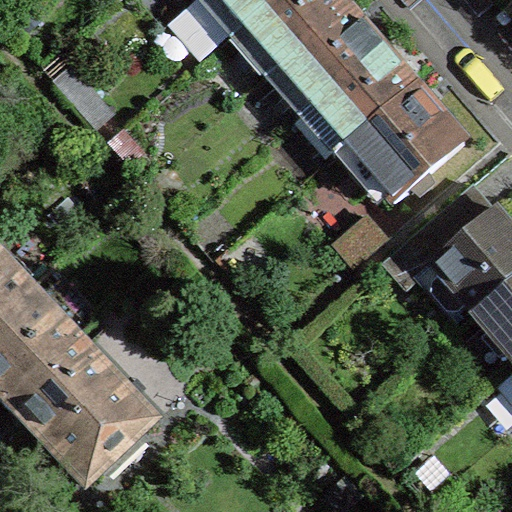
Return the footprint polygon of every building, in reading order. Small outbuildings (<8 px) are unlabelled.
[(198,0),(232,39),(276,0),(198,0)] [(277,68),(348,7),(341,0),(276,0),(232,39),(266,78),(277,68)] [(311,108),(380,48),(356,17),(348,7),(277,68),(311,108)] [(311,108),(345,147),(414,87),(416,86),(389,57),(380,48),(311,108)] [(56,86),(74,106),(91,92),(73,71),(56,86)] [(428,103),(414,87),(345,147),(394,204),(411,190),(419,197),(433,185),(427,175),(463,144),(428,103)] [(111,114),(91,92),(74,106),(94,128),(111,114)] [(475,316),(511,283),(511,231),(504,222),(472,186),(382,264),(406,291),(432,267),(475,316)] [(368,217),(334,246),(354,269),(388,240),(368,217)] [(0,317),(31,289),(0,255),(0,317)] [(511,283),(475,316),(511,358),(511,283)] [(0,394),(7,402),(76,337),(31,289),(0,317),(0,394)] [(76,337),(7,402),(26,423),(85,486),(155,420),(76,337)]
